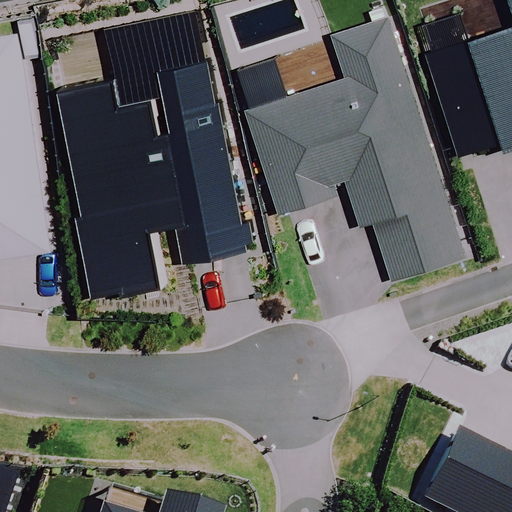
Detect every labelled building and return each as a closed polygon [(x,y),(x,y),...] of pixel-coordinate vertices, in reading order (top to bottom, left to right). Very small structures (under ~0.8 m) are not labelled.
[(472,253),(393,15),(338,33),(351,75),(254,107),(286,206),(357,183),(368,219),(379,215),(400,277),(472,253)] [(511,25),(435,51),(468,150),(511,135),(511,25)] [(0,253),(51,247),(21,29),(0,31),(0,253)] [(123,77),(69,87),(109,290),(168,279),(157,224),(183,219),(191,256),(252,244),(214,55),(170,64),(182,128),(165,132),(158,98),(128,103),(123,77)] [(511,511),(511,458),(455,431),(422,499),(449,511),(511,511)] [(207,511),(156,498),(152,511),(94,511),(92,511),(207,511)]
